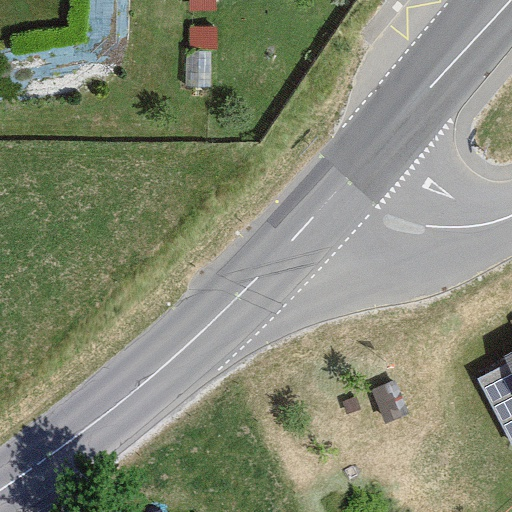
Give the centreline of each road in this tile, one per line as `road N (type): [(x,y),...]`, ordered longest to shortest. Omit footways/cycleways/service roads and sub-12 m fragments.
road 1 (secondary): [(0,487),(126,396),(235,300),(342,188)]
road 2 (secondary): [(342,188),(502,0)]
road 3 (tertiary): [(342,188),(373,214),(426,228),(455,229),(511,212)]
